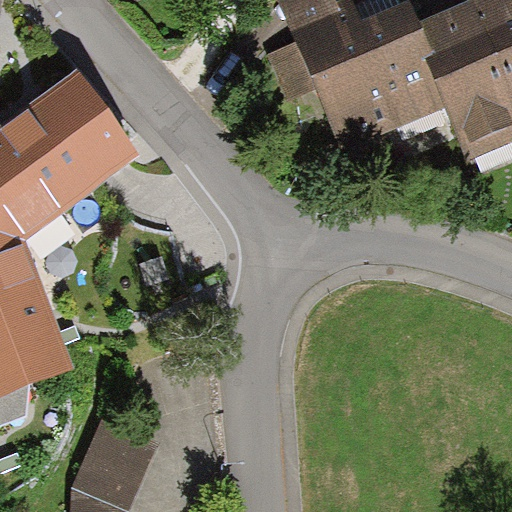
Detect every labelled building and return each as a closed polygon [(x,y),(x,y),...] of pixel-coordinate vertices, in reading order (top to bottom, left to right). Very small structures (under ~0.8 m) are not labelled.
[(337,153),(446,108),(413,29),(408,16),(373,31),(353,39),(336,0),(273,0),(295,52),(266,64),(281,101),(310,89),(337,153)] [(511,0),(483,0),(467,6),(511,113),(511,0)] [(511,141),(511,113),(467,6),(413,29),(446,108),(467,160),(511,141)] [(0,403),(74,376),(63,348),(59,337),(29,250),(142,174),(82,85),(14,130),(0,139),(0,403)] [(59,337),(63,348),(80,340),(75,329),(59,337)] [(130,511),(157,450),(103,426),(72,496),(71,511),(130,511)] [(17,457),(0,465),(0,472),(3,478),(22,468),(17,457)]
